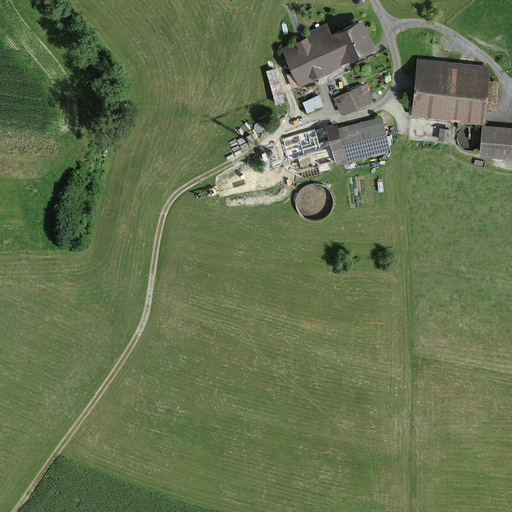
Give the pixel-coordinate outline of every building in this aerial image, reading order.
[(286,47),(303,83),(377,49),(365,23),(334,37),(330,27),(286,47)] [(488,68),(421,61),(415,116),(483,123),(488,68)] [(276,105),(283,104),(278,70),(271,71),(276,105)] [(365,85),(337,99),(344,114),(373,101),(365,85)] [(308,113),(325,106),(321,95),(303,102),(308,113)] [(336,125),(285,139),(292,164),(317,157),(320,167),(391,147),(383,119),(338,131),(336,125)] [(511,129),(488,128),(485,154),(511,156),(511,129)]
